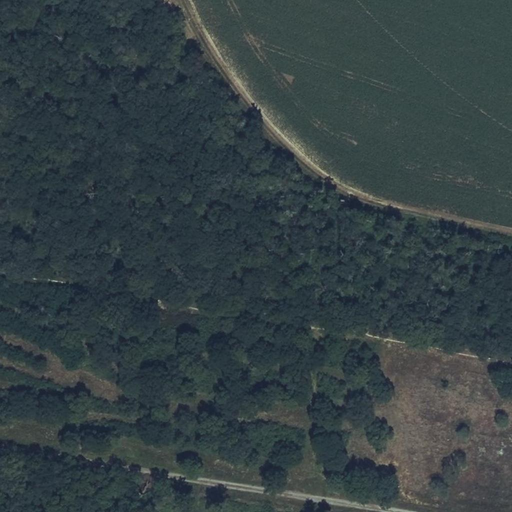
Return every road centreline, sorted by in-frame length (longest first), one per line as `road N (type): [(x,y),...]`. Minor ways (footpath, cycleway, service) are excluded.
road 1 (track): [(0,270),(511,362)]
road 2 (track): [(511,234),(381,206),(309,174),(253,117),(184,0)]
road 3 (track): [(0,442),(408,511)]
